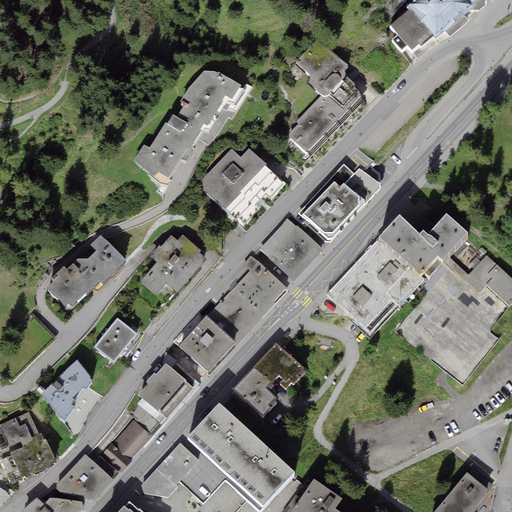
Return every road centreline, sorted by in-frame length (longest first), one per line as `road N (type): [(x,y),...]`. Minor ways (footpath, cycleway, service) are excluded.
road 1 (residential): [(481,40),(447,47),(423,64),(188,308),(82,447),(10,511)]
road 2 (secondary): [(426,162),(118,493)]
road 3 (residential): [(0,391),(35,375),(135,263)]
road 4 (unknown): [(511,371),(375,459)]
road 5 (unclassified): [(481,40),(480,72),(419,139),(426,162)]
road 6 (secondary): [(511,70),(426,162)]
